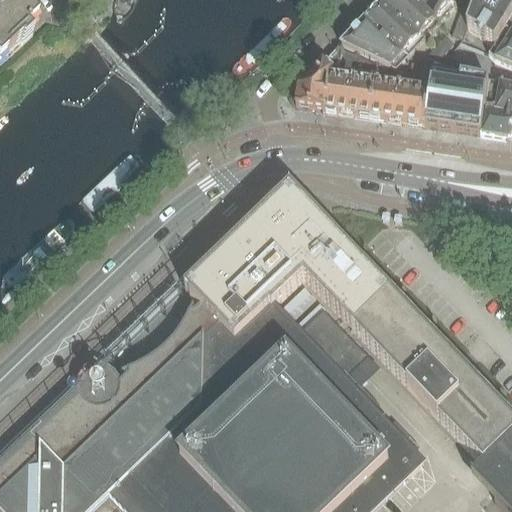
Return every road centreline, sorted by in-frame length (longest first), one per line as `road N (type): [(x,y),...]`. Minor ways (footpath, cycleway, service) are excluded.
road 1 (secondary): [(0,381),(178,212),(224,179),(283,161)]
road 2 (residential): [(283,161),(268,95),(362,0)]
road 3 (secondary): [(283,161),(447,183)]
